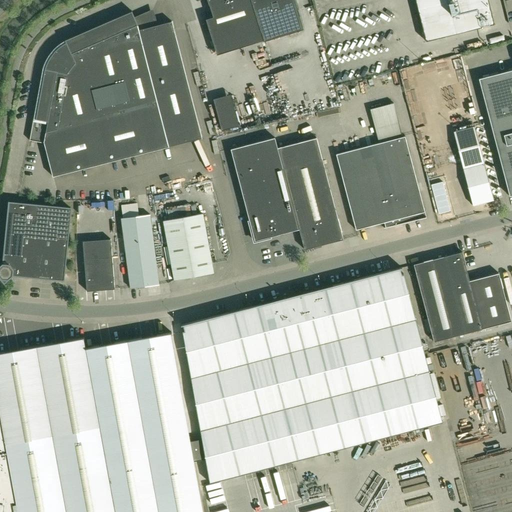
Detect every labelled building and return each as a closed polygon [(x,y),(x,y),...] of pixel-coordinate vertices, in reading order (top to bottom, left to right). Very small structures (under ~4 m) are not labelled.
[(214,47),(261,32),(251,0),(207,0),(209,5),(213,17),(206,19),(214,47)] [(251,0),(261,32),(264,41),(303,29),(297,9),(294,0),(251,0)] [(415,0),(426,40),(495,23),(489,0),(415,0)] [(171,21),(155,25),(152,12),(135,19),(132,11),(65,40),(66,42),(62,45),(58,48),(55,51),(50,57),(48,61),(46,65),(45,69),(42,68),(29,140),(44,143),(53,177),(202,138),(171,21)] [(395,51),(406,50),(404,39),(393,41),(395,51)] [(511,69),(479,79),(509,196),(511,195),(511,69)] [(393,97),(370,103),(377,134),(400,128),(393,97)] [(432,119),(420,122),(425,141),(437,138),(432,119)] [(336,154),(356,230),(384,223),(386,228),(385,228),(409,222),(409,221),(426,217),(405,136),(336,154)] [(271,236),(299,229),(304,249),(343,239),(316,137),(277,148),(275,137),(231,149),(249,220),(248,220),(248,221),(249,221),(255,241),(270,237),(270,238),(271,238),(271,236)] [(473,205),(493,200),(484,163),(463,168),(473,205)] [(3,263),(0,265),(0,277),(4,283),(13,275),(53,279),(64,280),(71,208),(10,202),(9,202),(3,263)] [(191,276),(214,272),(203,212),(163,219),(164,222),(174,279),(191,276)] [(121,218),(130,288),(159,285),(150,214),(121,218)] [(111,239),(83,241),(87,291),(114,289),(111,239)] [(413,264),(433,342),(511,321),(498,273),(469,280),(462,252),(413,264)] [(185,345),(172,347),(174,357),(187,355),(210,483),(442,422),(402,267),(320,289),(317,290),(311,293),(306,295),(301,297),(297,298),(295,299),(294,297),(289,298),(290,300),(284,302),(278,302),(274,303),(269,303),(264,304),(263,304),(181,325),(185,345)] [(202,511),(170,333),(171,333),(171,332),(85,348),(83,338),(84,338),(84,337),(0,352),(0,511),(202,511)]
